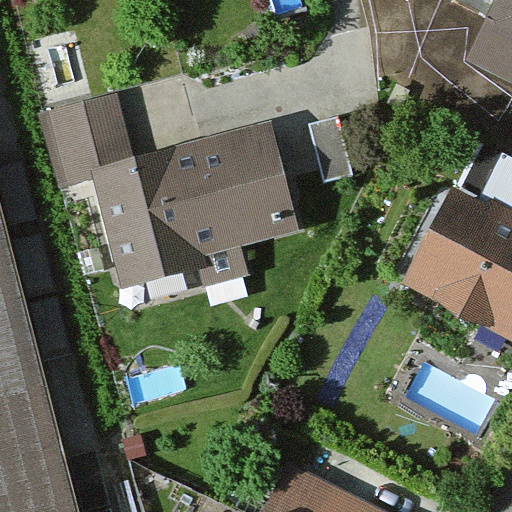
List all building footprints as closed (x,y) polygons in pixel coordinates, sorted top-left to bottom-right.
[(511,0),(457,0),(484,13),(471,39),(511,58),(511,0)] [(450,85),(511,111),(511,74),(464,54),(450,85)] [(196,272),(164,151),(125,162),(109,100),(35,119),(54,192),(81,185),(110,294),(196,272)] [(344,113),(298,123),(314,195),(360,185),(344,113)] [(164,151),(196,272),(200,289),(235,280),(228,250),(277,237),(249,130),(164,151)] [(511,148),(502,144),(482,184),(511,198),(511,148)] [(0,172),(10,220),(37,215),(25,157),(0,162),(0,172)] [(511,337),(511,232),(432,198),(388,301),(506,352),(511,337)] [(0,511),(78,511),(0,205),(0,511)] [(31,300),(46,355),(71,348),(56,293),(31,300)] [(364,511),(268,468),(247,511),(364,511)]
